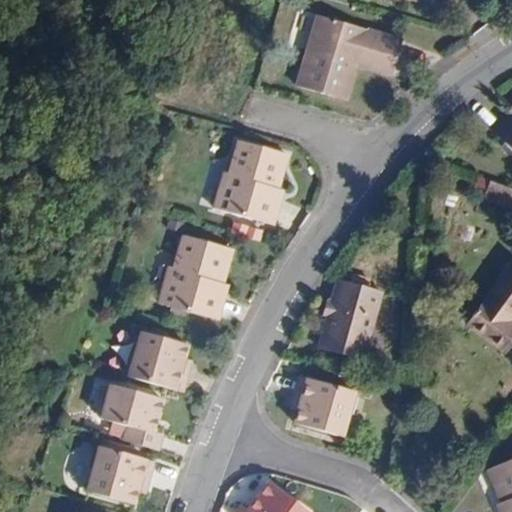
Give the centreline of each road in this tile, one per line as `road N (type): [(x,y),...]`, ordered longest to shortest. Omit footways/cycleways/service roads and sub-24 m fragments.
road 1 (residential): [(369,168),(273,309),(264,351),(224,439)]
road 2 (track): [(211,0),(191,79),(174,94),(99,92),(0,176)]
road 3 (residential): [(511,61),(458,81),(369,168)]
road 4 (residential): [(380,511),(337,475),(224,439)]
road 5 (residential): [(369,168),(329,140),(254,114)]
